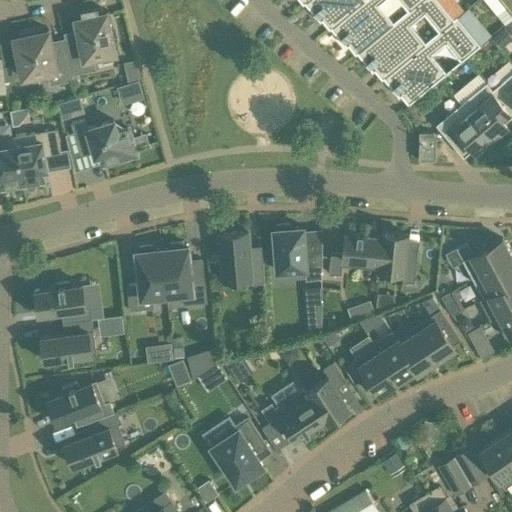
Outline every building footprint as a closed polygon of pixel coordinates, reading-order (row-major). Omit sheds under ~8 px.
[(306,0),(306,1),(314,11),(313,12),(318,19),(320,18),(329,29),(333,26),(332,26),(363,0),(306,0)] [(420,0),(363,0),(332,26),(333,26),(341,36),(339,37),(345,44),(346,43),(355,54),(359,51),(358,51),(393,22),(378,4),(383,0),(400,0),(408,10),(420,0)] [(358,51),(359,51),(367,61),(365,62),(371,69),(372,68),(382,79),(385,76),(425,43),(425,42),(410,24),(424,12),(440,30),(440,31),(453,20),(453,19),(437,0),(420,0),(408,10),(393,22),(358,51)] [(511,0),(500,0),(511,14),(511,0)] [(67,48),(68,54),(72,75),(96,70),(93,57),(115,53),(111,36),(115,35),(113,28),(110,29),(106,12),(102,13),(101,7),(77,12),(79,18),(75,19),(80,45),(67,48)] [(480,44),(491,35),(468,7),(457,17),(480,44)] [(385,76),(393,86),(391,87),(397,94),(399,93),(408,104),(446,73),(430,54),(446,41),(461,60),(480,45),(456,16),(453,19),(453,20),(440,31),(440,30),(425,42),(425,43),(385,76)] [(72,75),(68,54),(54,56),(48,30),(43,31),(43,26),(36,27),(30,28),(23,30),(17,32),(18,36),(13,37),(22,78),(47,72),(50,85),(73,80),(72,75)] [(511,72),(492,89),(491,90),(511,114),(511,115),(511,116),(511,115),(511,72)] [(116,86),(120,102),(143,95),(138,79),(116,86)] [(511,114),(491,90),(492,89),(486,82),(461,103),(491,138),(506,125),(504,122),(511,116),(511,115),(511,114)] [(80,96),(58,103),(62,118),(84,112),(80,96)] [(475,152),(491,138),(461,103),(436,124),(463,157),(472,149),(475,152)] [(88,127),(85,118),(71,122),(80,153),(93,149),(94,155),(100,154),(103,165),(137,155),(134,146),(131,137),(128,128),(117,131),(113,120),(88,127)] [(14,135),(23,185),(45,181),(43,169),(47,169),(44,155),(61,152),(57,128),(14,135)] [(435,160),(435,135),(433,132),(419,131),(418,160),(435,160)] [(134,146),(148,142),(146,133),(131,137),(134,146)] [(23,185),(14,135),(0,137),(0,184),(1,189),(23,185)] [(277,228),(273,228),(273,230),(276,270),(305,268),(306,280),(322,278),(322,250),(305,252),(303,226),(289,227),(289,223),(276,224),(277,228)] [(248,231),(218,233),(218,237),(222,280),(251,277),(252,283),(264,282),(262,253),(250,254),(248,231)] [(418,290),(420,278),(415,278),(417,258),(405,257),(407,233),(381,231),(381,235),(378,261),(377,268),(403,271),(402,281),(402,288),(418,290)] [(378,261),(381,235),(345,232),(343,251),(331,250),(328,273),(341,274),(342,258),(378,261)] [(481,275),(511,258),(511,256),(502,237),(472,253),(466,242),(456,247),(458,252),(462,259),(461,259),(472,280),(481,275)] [(183,241),(170,242),(171,247),(162,248),(166,294),(181,292),(182,304),(207,302),(204,276),(191,277),(188,245),(184,246),(183,241)] [(152,244),(139,246),(140,251),(136,251),(139,283),(126,284),(129,310),(154,307),(152,295),(166,294),(162,248),(153,249),(152,244)] [(448,258),(458,252),(456,247),(445,253),(448,258)] [(511,258),(481,275),(491,294),(511,282),(511,258)] [(69,285),(69,281),(54,283),(55,287),(34,290),(38,313),(67,309),(68,321),(91,318),(90,306),(85,307),(82,283),(69,285)] [(511,282),(491,294),(479,300),(489,320),(494,318),(511,307),(511,282)] [(445,304),(457,297),(453,289),(441,296),(445,304)] [(369,297),(363,299),(367,311),(373,309),(369,297)] [(432,297),(421,301),(430,315),(440,308),(432,297)] [(511,307),(494,318),(504,336),(511,332),(511,307)] [(455,348),(453,344),(461,339),(440,308),(430,315),(413,326),(436,360),(455,348)] [(122,314),(114,315),(116,332),(124,331),(122,314)] [(321,316),(307,317),(308,328),(321,327),(321,316)] [(366,332),(377,324),(371,316),(360,323),(366,332)] [(473,325),(467,316),(457,322),(463,332),(473,325)] [(68,321),(70,331),(40,335),(43,357),(95,351),(91,318),(68,321)] [(329,345),(339,338),(333,330),(322,334),(329,345)] [(435,361),(415,330),(399,341),(415,369),(417,372),(435,361)] [(396,338),(378,350),(398,380),(415,369),(399,341),(396,338)] [(488,339),(475,346),(481,357),(494,350),(488,339)] [(171,342),(163,343),(165,359),(173,357),(171,342)] [(298,355),(291,345),(281,351),(288,362),(298,355)] [(186,354),(191,371),(217,363),(211,346),(186,354)] [(398,380),(378,350),(376,346),(348,364),(364,389),(373,384),(379,393),(398,380)] [(244,357),(223,362),(236,382),(253,371),(244,357)] [(346,381),(333,361),(323,367),(328,375),(306,390),(310,396),(325,418),(327,421),(349,407),(336,387),(346,381)] [(186,369),(172,375),(176,385),(191,379),(186,369)] [(47,399),(55,421),(84,410),(88,421),(114,411),(109,400),(105,402),(96,379),(79,386),(78,382),(64,388),(66,391),(47,399)] [(325,418),(310,396),(280,416),(271,401),(261,408),(274,428),(284,422),(294,438),(325,418)] [(72,465),(126,445),(118,423),(121,422),(117,410),(114,411),(88,421),(92,432),(64,443),(72,465)] [(268,447),(248,417),(235,426),(238,429),(212,446),(237,483),(262,465),(256,455),(268,447)] [(511,427),(499,436),(511,456),(511,427)] [(505,487),(511,482),(511,456),(499,436),(480,448),(505,487)] [(471,446),(437,466),(455,495),(488,476),(471,446)] [(395,452),(381,461),(388,471),(402,462),(395,452)] [(218,493),(209,479),(196,487),(206,501),(218,493)] [(379,511),(365,488),(325,511),(379,511)] [(436,511),(465,511),(462,506),(455,511),(440,488),(426,496),(436,511)] [(179,511),(164,490),(141,505),(146,511),(179,511)] [(436,511),(426,496),(412,505),(415,511),(436,511)]
